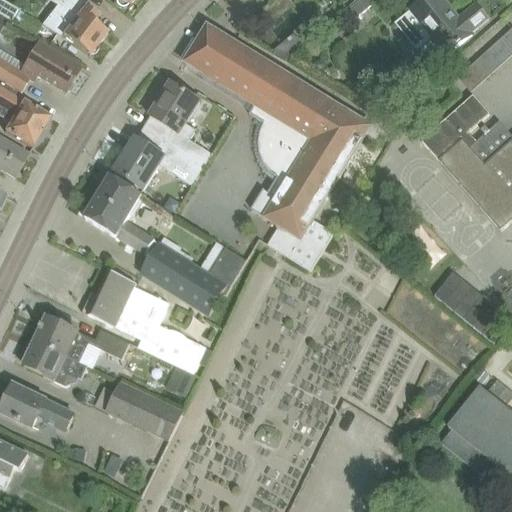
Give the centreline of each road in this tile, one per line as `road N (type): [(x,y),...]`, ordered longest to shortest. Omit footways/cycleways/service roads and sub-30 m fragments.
road 1 (secondary): [(0,293),(116,81),(187,0)]
road 2 (unknown): [(176,32),(249,100),(245,135),(223,182)]
